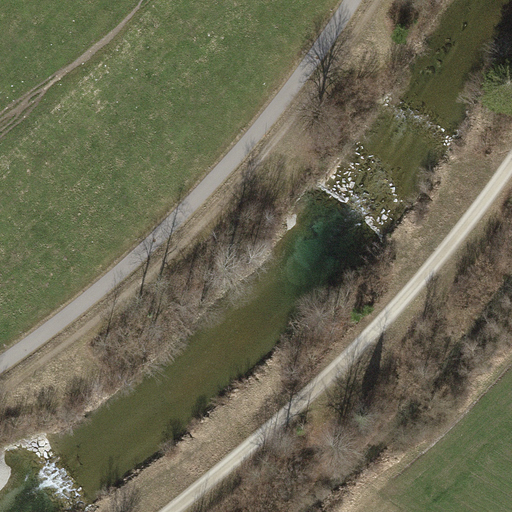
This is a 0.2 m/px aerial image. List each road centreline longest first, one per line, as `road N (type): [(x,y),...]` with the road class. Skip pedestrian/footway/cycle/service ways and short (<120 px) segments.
road 1 (track): [(0,369),(150,252),(300,87),(353,0)]
road 2 (track): [(511,165),(476,218),(334,375),(173,511)]
